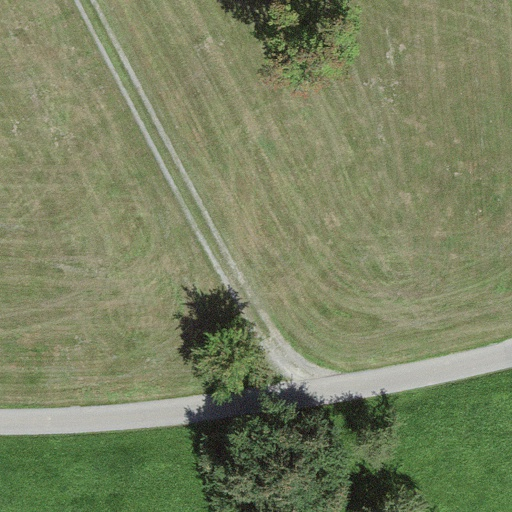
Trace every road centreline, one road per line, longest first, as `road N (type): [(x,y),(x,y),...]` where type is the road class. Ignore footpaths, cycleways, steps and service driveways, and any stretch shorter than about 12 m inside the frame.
road 1 (unclassified): [(0,424),(141,420),(511,355)]
road 2 (track): [(312,394),(241,319),(76,0)]
